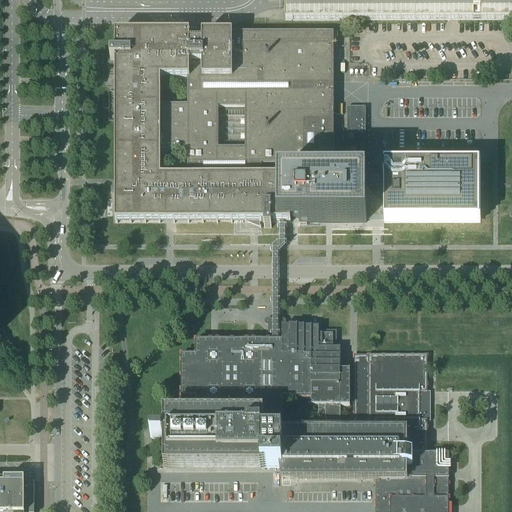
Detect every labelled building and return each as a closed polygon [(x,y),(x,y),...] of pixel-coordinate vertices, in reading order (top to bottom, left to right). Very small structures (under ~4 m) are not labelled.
[(511,0),(284,0),(285,7),(285,14),(285,23),(285,25),(349,25),(451,24),(511,24),(511,0)] [(275,224),(279,224),(284,224),(288,224),(290,224),(290,220),(290,179),(290,178),(288,178),(288,179),(275,179),(275,178),(274,178),(274,179),(262,179),(262,171),(304,171),(304,166),(334,166),(334,43),(334,34),(187,34),(187,35),(175,35),(175,34),(173,34),(173,35),(160,35),(160,34),(159,34),(159,35),(146,35),(146,34),(145,34),(145,35),(131,35),(131,34),(130,34),(130,35),(118,35),(118,34),(115,34),(115,37),(116,37),(115,49),(115,50),(115,51),(115,54),(110,54),(110,61),(115,61),(115,64),(115,123),(115,136),(115,137),(115,183),(115,195),(115,208),(115,224),(170,224),(233,224),(243,224),(245,224),(253,224),(259,224),(261,224),(264,224),(264,229),(271,229),(271,224),(273,224),(274,224),(275,224)] [(347,165),(366,165),(366,108),(347,108),(347,165)] [(299,224),(305,224),(329,224),(366,224),(366,218),(371,218),(371,219),(372,219),(372,220),(373,220),(374,220),(375,220),(375,219),(376,219),(376,218),(383,218),(383,224),(480,224),(480,163),(383,163),(383,179),(296,179),(296,180),(296,183),(290,183),(290,179),(290,220),(293,220),(300,220),(300,222),(299,222),(299,224)] [(272,246),(272,347),(278,347),(278,251),(284,244),(284,224),(279,224),(279,241),(272,246)] [(166,418),(166,426),(166,469),(255,469),(255,465),(261,465),(261,469),(282,469),(281,481),(375,481),(375,497),(375,511),(448,511),(448,507),(448,481),(448,480),(449,480),(449,470),(449,454),(431,454),(427,454),(427,423),(430,423),(430,393),(427,393),(427,357),(354,357),(354,433),(282,433),(282,424),(284,422),(284,415),(282,413),(282,402),(289,402),(291,401),(302,401),(304,402),(311,402),(311,407),(309,407),(309,408),(318,408),(318,422),(318,423),(325,423),(325,426),(340,426),(340,425),(340,408),(350,408),(349,371),(349,372),(340,372),(340,365),(340,364),(340,358),(340,357),(340,351),(340,350),(339,350),(336,350),(336,332),(318,332),(318,329),(319,329),(319,328),(318,328),(318,329),(311,329),(311,328),(311,329),(304,329),(304,328),(303,328),(303,329),(297,329),(297,328),(296,328),(296,329),(290,329),(290,328),(289,328),(289,329),(283,329),(283,328),(282,328),(282,345),(279,345),(279,347),(278,347),(272,347),(269,347),(269,345),(268,345),(268,344),(268,343),(267,343),(254,343),(254,342),(253,343),(252,343),(250,343),(248,343),(247,343),(246,343),(233,343),(232,343),(218,343),(217,343),(216,343),(214,343),(212,343),(211,343),(210,343),(196,343),(196,357),(195,357),(194,357),(183,357),(182,357),(181,357),(181,358),(182,358),(182,359),(181,359),(181,363),(182,363),(182,364),(181,364),(181,365),(182,365),(182,379),(181,379),(181,380),(182,380),(182,393),(181,393),(181,394),(182,394),(182,395),(181,395),(181,399),(182,399),(182,400),(181,400),(181,401),(182,401),(183,401),(194,401),(195,401),(196,401),(195,401),(196,401),(196,415),(196,416),(196,418),(166,418)] [(34,511),(34,486),(25,486),(25,481),(0,480),(0,511),(34,511)]
